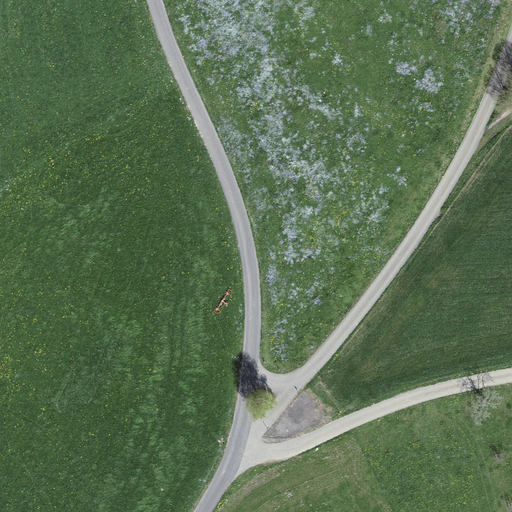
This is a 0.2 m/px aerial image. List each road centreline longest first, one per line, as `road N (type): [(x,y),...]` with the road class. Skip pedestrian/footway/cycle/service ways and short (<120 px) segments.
road 1 (unclassified): [(303,375),(418,228),(481,121),(511,46)]
road 2 (unclassified): [(251,359),(253,286),(243,227),(153,0)]
